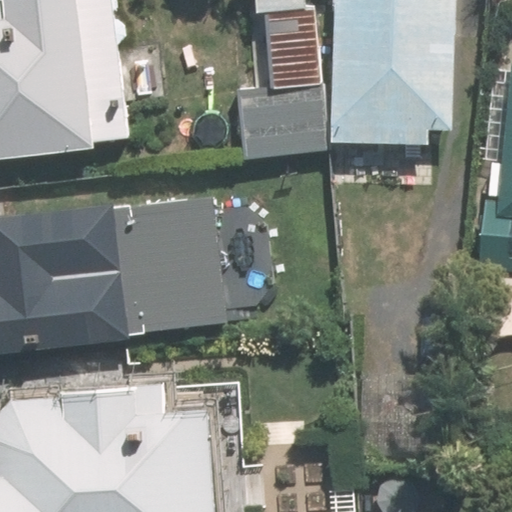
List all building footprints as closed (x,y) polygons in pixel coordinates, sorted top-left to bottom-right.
[(0,0),(0,158),(136,141),(117,0),(0,0)] [(456,129),(459,0),(336,0),(333,143),(432,145),(432,129),(456,129)] [(511,65),(510,66),(500,200),(486,199),(485,215),(480,270),(511,272),(511,65)] [(216,193),(0,217),(0,349),(230,324),(216,193)] [(0,511),(213,511),(203,380),(0,396),(0,511)]
